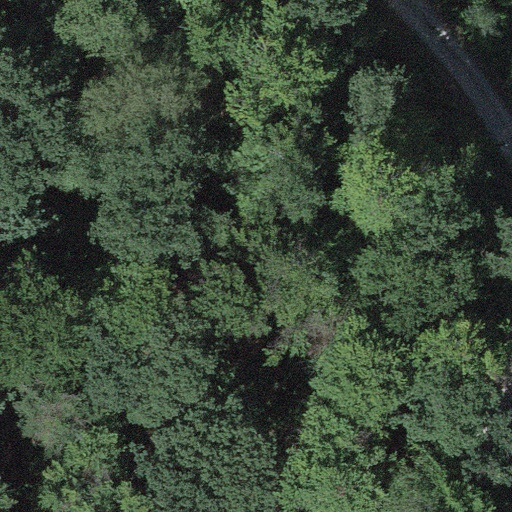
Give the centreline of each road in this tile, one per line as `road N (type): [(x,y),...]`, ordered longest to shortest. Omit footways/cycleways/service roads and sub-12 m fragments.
road 1 (track): [(382,0),(511,156)]
road 2 (track): [(375,511),(511,376)]
